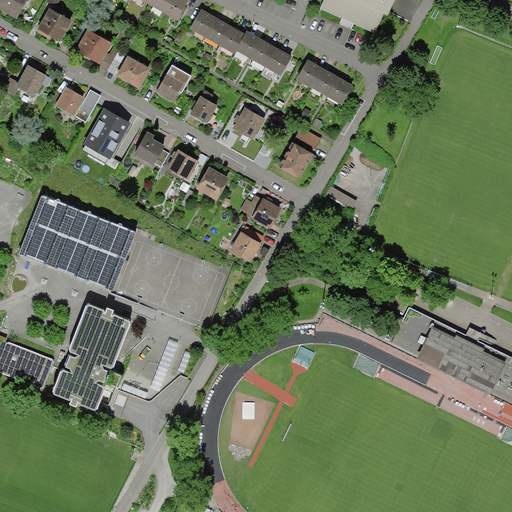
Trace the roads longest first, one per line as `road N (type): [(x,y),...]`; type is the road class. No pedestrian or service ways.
road 1 (residential): [(0,24),(306,201)]
road 2 (residential): [(380,77),(223,0)]
road 3 (residential): [(306,201),(380,77)]
